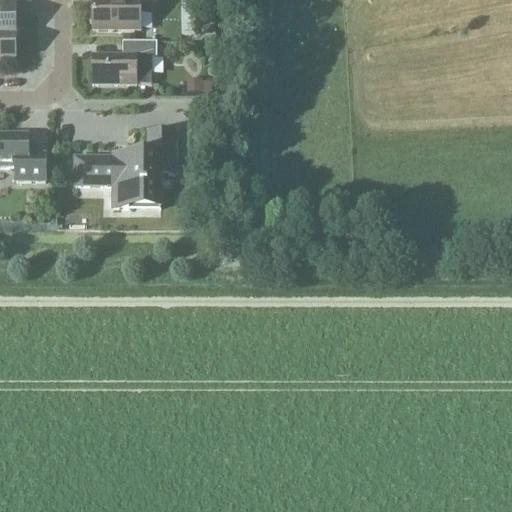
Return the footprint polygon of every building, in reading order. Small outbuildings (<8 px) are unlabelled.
[(156,5),(156,0),(130,0),(131,4),(92,4),(92,33),(140,34),(140,5),(156,5)] [(16,4),(11,4),(0,4),(0,40),(16,40),(16,4)] [(16,40),(0,40),(0,63),(16,64),(16,40)] [(156,60),(156,45),(122,44),(122,58),(92,58),(92,88),(136,88),(146,88),(146,60),(156,60)] [(175,177),(175,136),(149,136),(149,158),(113,158),(113,161),(75,161),(75,189),(113,189),(113,212),(129,212),(129,208),(155,209),(155,177),(175,177)] [(45,185),(45,157),(28,157),(28,137),(0,137),(0,170),(16,170),(16,185),(45,185)]
